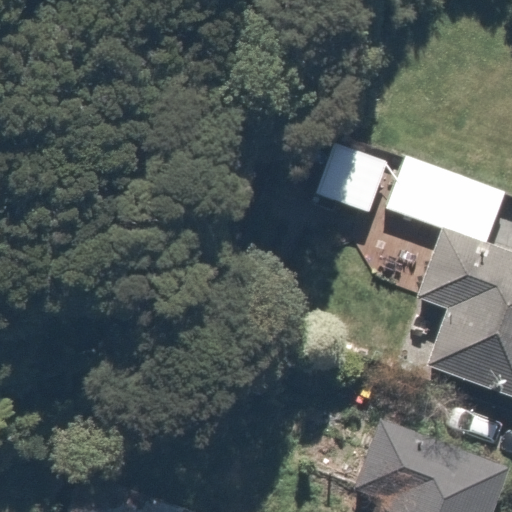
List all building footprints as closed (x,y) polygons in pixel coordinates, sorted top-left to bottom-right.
[(511,0),(502,0),(500,10),(511,13),(511,0)] [(262,178),(249,232),(322,250),(335,195),(262,178)] [(415,266),(429,212),(350,193),(339,247),(415,266)] [(511,386),(511,302),(392,275),(379,330),(403,336),(385,410),(500,436),(511,386)] [(479,511),(486,487),(323,447),(306,511),(479,511)]
